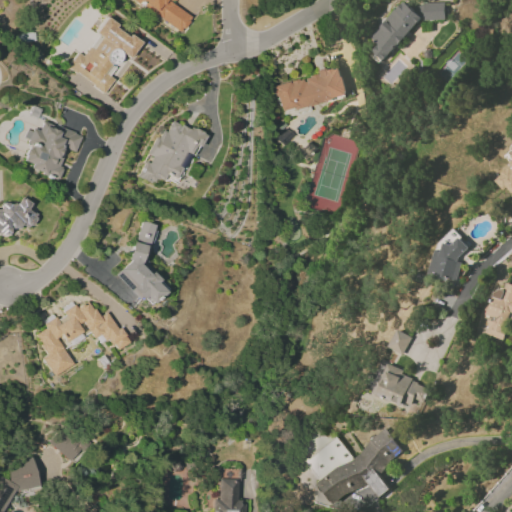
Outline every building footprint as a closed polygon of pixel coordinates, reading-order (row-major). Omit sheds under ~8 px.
[(134,0),(180,33),(191,18),(170,2),(171,0),(134,0)] [(445,2),(420,3),(414,10),(402,0),(369,37),(377,44),(372,50),(383,60),(422,17),(425,20),(445,20),(445,2)] [(140,41),(106,18),(80,56),(75,53),(66,67),(107,95),(116,82),(107,76),(122,55),(128,59),(140,41)] [(280,113),(347,96),(340,68),(273,85),(280,113)] [(205,136),(171,120),(165,132),(159,130),(147,155),(148,155),(138,177),(152,184),(154,178),(163,182),(166,175),(177,181),(194,145),(199,147),(205,136)] [(79,134),(41,122),(38,131),(32,128),(21,161),(30,164),(28,170),(57,179),(60,168),(58,167),(64,149),(74,152),(79,134)] [(511,157),(507,161),(511,167),(498,177),(511,195),(511,157)] [(0,234),(6,237),(12,226),(27,233),(36,215),(28,211),(31,203),(19,197),(14,207),(2,201),(0,203),(0,234)] [(155,226),(138,221),(120,280),(135,284),(131,297),(156,304),(164,277),(141,271),(155,226)] [(461,261),(462,261),(466,243),(459,242),(461,232),(443,228),(431,275),(457,281),(461,261)] [(483,333),(501,340),(511,307),(511,284),(505,282),(502,292),(493,288),(484,314),(488,316),(483,333)] [(72,364),(60,344),(80,332),(76,326),(82,322),(92,339),(101,333),(113,352),(127,343),(107,311),(97,318),(87,301),(75,308),(73,304),(61,312),(62,313),(44,325),(45,328),(34,335),(46,355),(41,358),(52,376),(72,364)] [(412,336),(396,329),(389,348),(404,355),(412,336)] [(372,392),(418,412),(429,387),(401,375),(403,369),(379,359),(368,385),(374,388),(372,392)] [(69,461),(82,446),(62,428),(48,443),(69,461)] [(302,461),(333,506),(368,482),(377,495),(381,498),(387,493),(390,489),(380,475),(392,460),(398,455),(402,450),(386,428),(373,437),(361,453),(352,459),(337,437),(302,461)] [(38,486),(31,458),(9,463),(2,477),(0,475),(0,511),(3,511),(13,493),(38,486)] [(237,479),(217,479),(217,499),(212,499),(211,511),(245,511),(245,501),(237,502),(237,479)]
